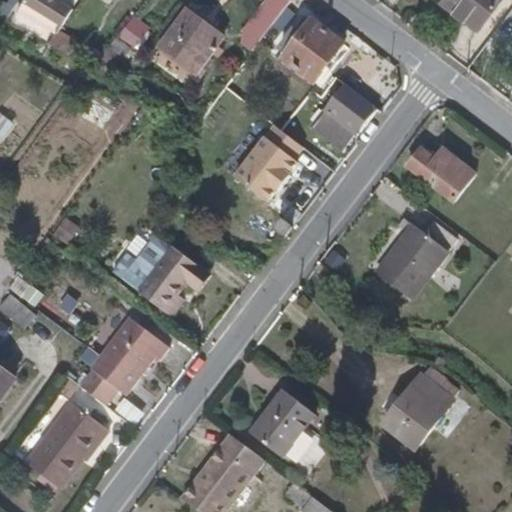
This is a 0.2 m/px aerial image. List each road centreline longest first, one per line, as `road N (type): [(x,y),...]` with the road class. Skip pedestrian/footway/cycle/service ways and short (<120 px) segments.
road 1 (residential): [(431,78),(99,511)]
road 2 (residential): [(329,0),(431,78)]
